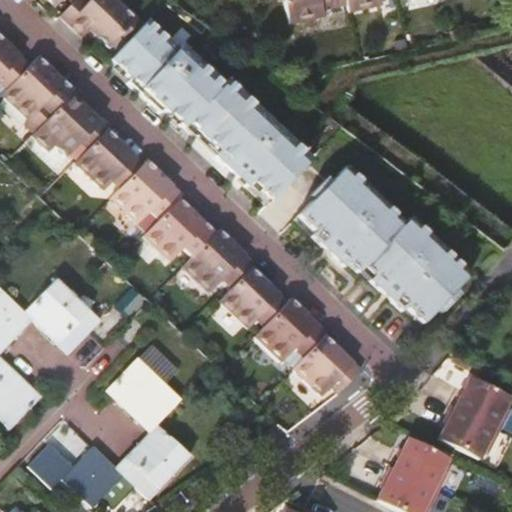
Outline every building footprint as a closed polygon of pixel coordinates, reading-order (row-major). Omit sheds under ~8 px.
[(81,0),(74,0),(59,16),(80,37),(84,33),(87,30),(93,35),(106,48),(119,35),(122,38),(136,23),(112,0),(86,0),(85,3),(81,0)] [(320,5),(340,0),(280,0),(287,27),(323,18),(320,5)] [(343,0),(347,14),(380,6),(378,0),(343,0)] [(182,70),(194,57),(152,16),(147,22),(179,52),(172,60),(182,70)] [(147,22),(107,63),(190,143),(194,138),(236,178),(238,175),(268,203),(295,175),(306,164),(287,147),(291,143),(280,132),(269,144),(258,133),(265,126),(254,115),(235,97),(230,102),(200,74),(205,68),(194,57),(182,70),(172,60),(179,52),(147,22)] [(87,30),(84,33),(89,39),(93,35),(87,30)] [(0,82),(6,88),(26,68),(8,51),(4,55),(0,50),(0,82)] [(6,88),(1,94),(28,120),(40,107),(50,116),(68,97),(72,93),(54,75),(49,80),(42,73),(47,68),(36,58),(26,68),(6,88)] [(54,75),(47,68),(42,73),(49,80),(54,75)] [(235,97),(205,68),(200,74),(230,102),(235,97)] [(104,130),(68,97),(32,135),(48,151),(53,146),(65,156),(79,142),(86,149),(104,130)] [(258,111),(254,115),(265,126),(258,133),(269,144),(280,132),(258,111)] [(86,149),(73,162),(102,189),(110,181),(117,188),(141,164),(121,145),(118,148),(111,142),(114,139),(104,130),(86,149)] [(121,145),(114,139),(111,142),(118,148),(121,145)] [(117,188),(108,197),(136,223),(149,210),(158,219),(177,199),(180,196),(161,178),(157,182),(149,175),(153,171),(143,161),(141,164),(117,188)] [(318,198),(298,218),(313,233),(308,238),(320,250),(334,236),(343,246),(330,259),(342,271),(346,266),(355,275),(357,274),(363,268),(373,277),(367,283),(378,294),(391,282),(400,291),(387,303),(400,316),(405,311),(421,327),(436,313),(440,317),(459,297),(455,293),(468,279),(408,220),(402,226),(345,170),(318,198)] [(161,178),(153,171),(149,175),(157,182),(161,178)] [(158,219),(142,236),(169,261),(182,247),(191,255),(213,232),(195,215),(191,220),(184,213),(188,209),(177,199),(158,219)] [(195,215),(188,209),(184,213),(191,220),(195,215)] [(313,233),(298,218),(293,223),(308,238),(313,233)] [(191,255),(180,266),(208,292),(221,278),(229,287),(248,267),(251,264),(233,247),(229,251),(222,244),(226,240),(215,230),(213,232),(191,255)] [(334,236),(320,250),(330,259),(343,246),(334,236)] [(233,247),(226,240),(222,244),(229,251),(233,247)] [(229,287),(217,299),(245,326),(253,317),(261,324),(283,300),(267,284),(263,288),(256,281),(260,278),(248,267),(229,287)] [(357,274),(367,283),(373,277),(363,268),(357,274)] [(267,284),(260,278),(256,281),(263,288),(267,284)] [(391,282),(378,294),(387,303),(400,291),(391,282)] [(56,285),(25,317),(30,322),(67,356),(97,323),(56,285)] [(0,352),(30,322),(25,317),(0,293),(0,352)] [(261,324),(251,334),(280,361),(293,347),(302,356),(323,335),(324,333),(304,314),(300,318),(293,311),(297,307),(286,297),(283,300),(261,324)] [(304,314),(297,307),(293,311),(300,318),(304,314)] [(302,356),(291,368),(319,396),(329,386),(337,394),(359,371),(323,335),(302,356)] [(142,356),(167,379),(177,367),(153,345),(142,356)] [(0,423),(8,431),(40,398),(34,392),(0,359),(0,423)] [(109,397),(147,433),(156,424),(179,401),(135,359),(103,392),(109,397)] [(508,402),(469,380),(452,410),(450,409),(442,424),(445,425),(442,430),(436,442),(475,463),(480,454),(484,456),(496,434),(507,414),(503,411),(508,402)] [(147,433),(114,469),(120,474),(146,499),(188,454),(156,424),(147,433)] [(448,463),(408,441),(392,471),(390,470),(382,485),(384,486),(382,491),(375,503),(386,509),(392,511),(426,511),(447,474),(443,472),(448,463)] [(114,469),(90,446),(60,477),(90,506),(120,474),(114,469)]
